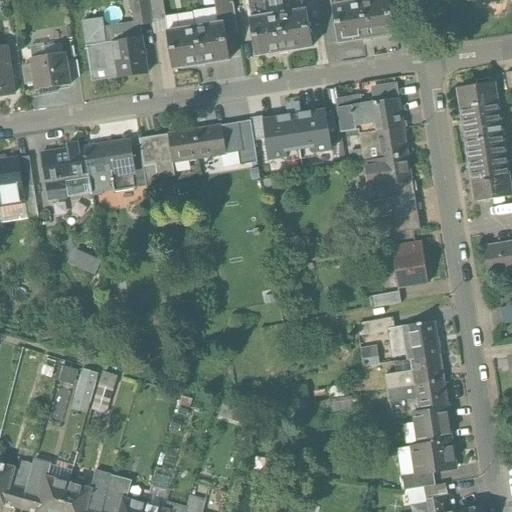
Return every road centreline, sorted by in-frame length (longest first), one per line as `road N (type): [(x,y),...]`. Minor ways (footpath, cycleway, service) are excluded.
road 1 (residential): [(430,59),(506,511)]
road 2 (residential): [(0,125),(430,59)]
